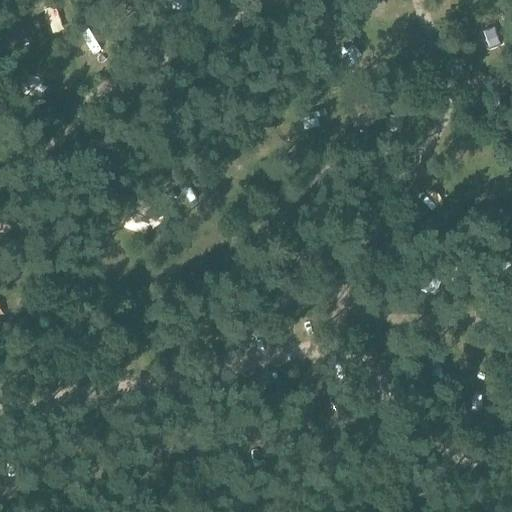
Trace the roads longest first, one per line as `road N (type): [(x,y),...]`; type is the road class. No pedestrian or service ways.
road 1 (track): [(418,0),(449,102),(438,131),(368,198),(355,225),(345,308),(326,338),(302,354),(0,394)]
road 2 (track): [(0,181),(125,74),(259,0)]
